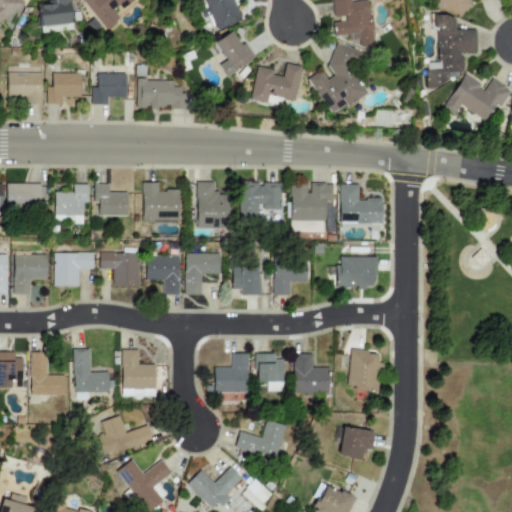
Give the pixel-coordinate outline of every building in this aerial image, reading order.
[(0,0),(0,18),(20,8),(16,0),(0,0)] [(42,0),(34,1),(37,27),(70,23),(66,0),(42,0)] [(78,0),(102,30),(119,17),(116,12),(130,0),(78,0)] [(198,0),(208,31),(237,22),(229,0),(198,0)] [(365,0),(347,2),(347,0),(328,0),(330,17),(341,16),(342,21),(328,22),(330,36),(344,35),(344,40),(355,40),(356,48),(370,47),(365,0)] [(459,16),(466,7),(464,0),(475,0),(476,1),(480,0),(436,0),(434,4),(459,16)] [(473,29),(451,30),(451,15),(431,16),(433,62),(422,63),(422,88),(431,88),(445,81),(445,78),(454,78),(454,72),(459,72),(459,53),(473,52),(473,29)] [(222,61),(215,65),(222,77),(251,59),(242,43),(237,46),(228,31),(211,42),(222,61)] [(327,115),(363,93),(349,72),(356,51),(332,43),(324,67),(329,76),(323,80),(317,71),(304,79),(327,115)] [(253,67),(247,100),(263,103),(265,95),(292,100),(298,67),(282,64),(279,77),(270,75),(271,70),(253,67)] [(23,97),(23,104),(38,105),(39,74),(4,73),(4,97),(23,97)] [(77,74),(49,73),(48,87),(44,87),(43,104),(59,105),(59,97),(77,97),(77,74)] [(88,104),(104,105),(104,97),(122,98),(123,74),(94,74),(94,87),(89,87),(88,104)] [(440,109),(451,116),(457,106),(483,122),(493,105),(497,108),(508,90),(488,78),(482,88),(460,74),(440,109)] [(132,108),(180,111),(180,87),(169,87),(170,81),(133,79),(132,108)] [(193,229),(218,228),(218,219),(226,219),(226,193),(210,193),(210,182),(193,182),(193,229)] [(3,184),(3,208),(37,208),(37,183),(3,184)] [(138,221),(175,222),(176,191),(155,190),(155,183),(139,183),(138,221)] [(278,183),(236,183),(236,219),(255,219),(255,209),(278,209),(278,183)] [(322,221),(322,202),(328,202),(329,184),(306,183),(306,186),(288,185),(287,220),(322,221)] [(51,215),(80,215),(80,203),(85,203),(84,184),(70,184),(70,192),(51,192),(51,215)] [(90,204),(95,204),(95,216),(124,216),(124,193),(105,192),(105,185),(91,184),(90,204)] [(336,223),(378,224),(379,199),(355,198),(356,185),(337,184),(336,223)] [(96,269),(109,269),(110,287),(136,287),(135,251),(96,251),(96,269)] [(75,287),(75,269),(90,269),(90,253),(50,253),(50,286),(75,287)] [(198,295),(198,274),(216,274),(216,254),(182,253),(181,295),(198,295)] [(26,295),(27,280),(44,280),(44,256),(11,255),(10,294),(26,295)] [(143,281),(160,281),(160,296),(176,296),(176,256),(143,256),(143,281)] [(333,288),(373,288),(373,257),(337,257),(337,265),(333,265),(333,288)] [(270,296),(287,296),(287,282),(303,282),(304,262),(271,262),(270,296)] [(230,289),(238,289),(238,295),(257,295),(256,267),(229,268),(230,289)] [(108,372),(87,372),(86,349),(70,349),(71,392),(108,392),(108,372)] [(118,389),(152,389),(152,365),(135,364),(135,350),(119,350),(118,389)] [(344,388),(374,391),(378,353),(348,350),(344,388)] [(12,352),(0,352),(0,388),(19,388),(20,358),(12,358),(12,352)] [(27,353),(28,396),(62,395),(62,375),(44,376),(44,352),(27,353)] [(245,354),(228,353),(228,368),(211,367),(211,392),(244,393),(245,354)] [(280,360),(272,360),(272,354),(253,354),(254,382),(265,382),(265,392),(280,392),(280,360)] [(326,367),(309,367),(309,354),(291,354),(290,393),(326,393),(326,367)] [(149,441),(145,426),(122,433),(117,416),(95,423),(105,454),(149,441)] [(232,449),(274,459),(282,425),(263,421),(259,437),(236,432),(232,449)] [(359,459),(360,449),(369,450),(371,431),(339,427),(336,456),(359,459)] [(140,474),(130,460),(114,471),(142,511),(144,511),(160,502),(150,487),(169,474),(160,461),(140,474)] [(207,508),(213,501),(219,507),(227,498),(223,495),(239,479),(227,467),(211,483),(198,470),(184,485),(207,508)] [(314,511),(345,511),(352,498),(322,485),(310,510),(314,511)] [(30,511),(26,511),(29,499),(0,492),(0,511),(30,511)] [(91,511),(75,508),(75,510),(48,503),(45,511),(91,511)]
